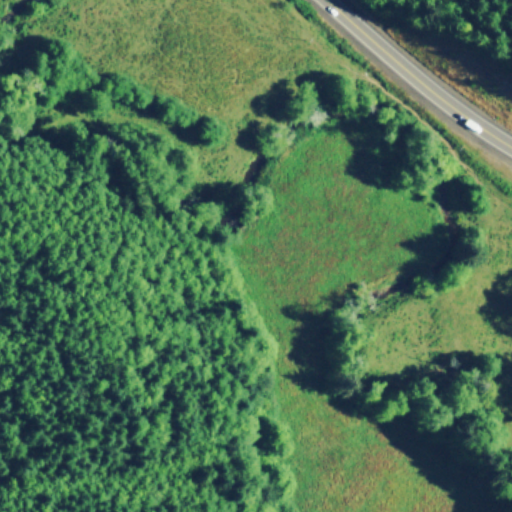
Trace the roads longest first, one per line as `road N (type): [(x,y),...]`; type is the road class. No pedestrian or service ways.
road 1 (track): [(0,436),(68,448),(207,429),(243,399),(200,151),(231,42),(273,0)]
road 2 (secondary): [(329,0),(511,145)]
